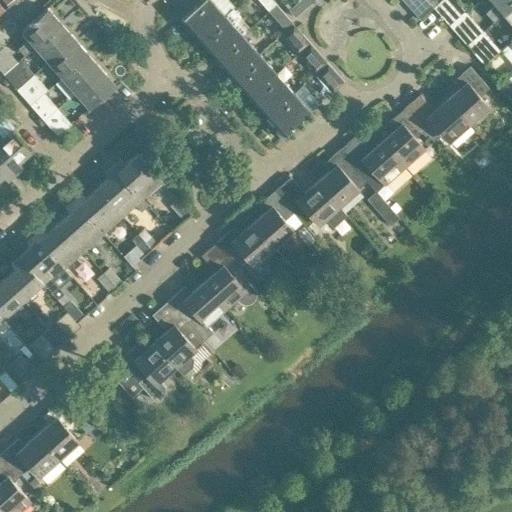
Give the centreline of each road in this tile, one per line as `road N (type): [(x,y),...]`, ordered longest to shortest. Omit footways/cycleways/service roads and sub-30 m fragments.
road 1 (residential): [(0,423),(261,175)]
road 2 (residential): [(261,175),(310,136),(383,107),(405,81),(414,56),(410,36),(381,0)]
road 3 (residential): [(157,79),(0,225)]
road 4 (residential): [(261,175),(186,85),(157,79)]
